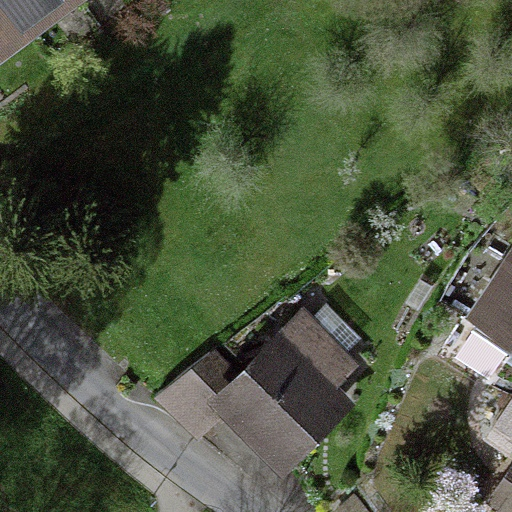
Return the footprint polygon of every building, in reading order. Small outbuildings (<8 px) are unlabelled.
[(0,0),(0,42),(56,0),(0,0)] [(511,275),(480,322),(511,343),(511,275)] [(236,386),(213,409),(226,422),(285,483),(375,398),(304,323),(236,386)] [(236,386),(209,359),(157,410),(196,450),(226,422),(213,409),(236,386)] [(511,511),(511,470),(485,511),(486,511),(511,511)]
